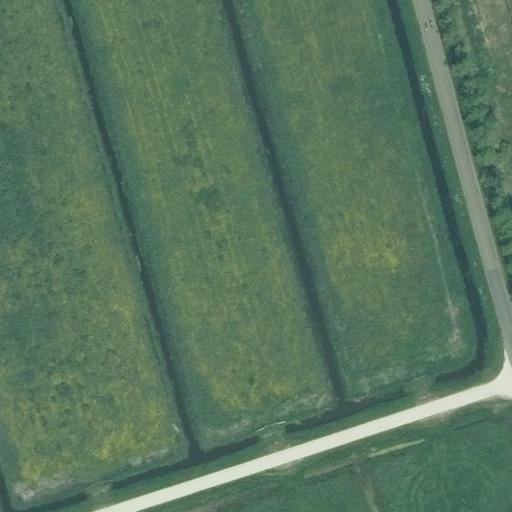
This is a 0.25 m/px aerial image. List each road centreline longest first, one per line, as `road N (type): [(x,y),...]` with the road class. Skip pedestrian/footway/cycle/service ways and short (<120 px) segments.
road 1 (unclassified): [(511,383),(119,511)]
road 2 (tertiary): [(511,341),(416,0)]
